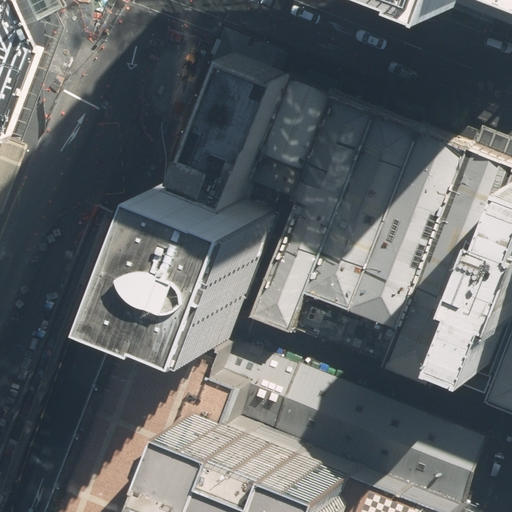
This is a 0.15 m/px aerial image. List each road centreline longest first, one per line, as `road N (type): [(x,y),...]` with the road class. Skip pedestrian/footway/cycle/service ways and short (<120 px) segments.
road 1 (residential): [(143,8),(164,131),(32,511)]
road 2 (tertiary): [(0,375),(143,8)]
road 3 (residential): [(265,331),(511,425)]
road 4 (residential): [(290,0),(511,84)]
